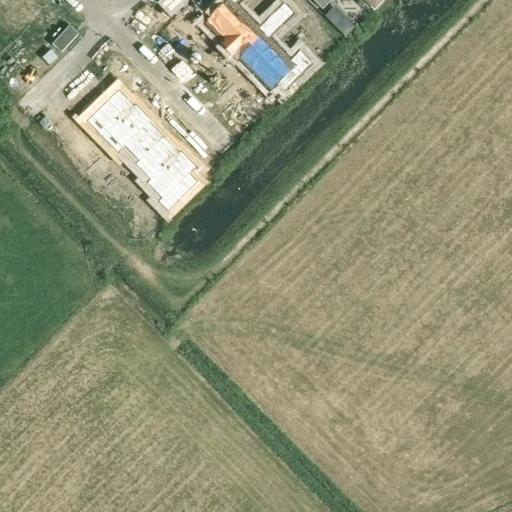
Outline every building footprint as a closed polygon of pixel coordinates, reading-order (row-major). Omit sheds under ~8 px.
[(0,0),(0,15),(15,0),(0,0)] [(15,0),(0,15),(0,19),(13,33),(38,8),(39,8),(41,7),(34,0),(15,0)] [(214,0),(204,10),(212,18),(205,25),(221,41),(221,42),(247,17),(237,6),(242,0),(214,0)] [(298,0),(289,0),(286,4),(291,9),(300,1),(298,0)] [(311,0),(323,11),(332,2),(330,0),(311,0)] [(38,8),(13,33),(28,49),(54,24),(39,8),(38,8)] [(264,35),(238,59),(239,60),(255,76),(280,51),(270,41),(290,22),(279,10),(259,29),(264,35)] [(326,19),(336,29),(344,21),(334,11),(326,19)] [(319,13),(313,19),(322,28),(328,22),(319,13)] [(221,41),(219,43),(237,62),(239,60),(238,59),(264,35),(259,29),(247,17),(221,42),(221,41)] [(280,51),(255,76),(270,92),(277,86),(285,94),(314,66),(301,52),(291,62),(280,51)] [(96,95),(77,114),(86,123),(93,116),(108,132),(134,107),(133,106),(118,91),(105,104),(96,95)] [(134,107),(108,132),(123,147),(149,122),(150,123),(152,121),(135,104),(133,106),(134,107)] [(149,122),(123,147),(138,163),(164,138),(150,123),(149,122)] [(164,138),(138,163),(153,178),(179,153),(178,153),(164,138)] [(179,153),(153,178),(169,194),(162,201),(171,210),(189,192),(181,183),(197,168),(180,151),(178,153),(179,153)] [(119,195),(113,200),(122,209),(127,204),(119,195)]
